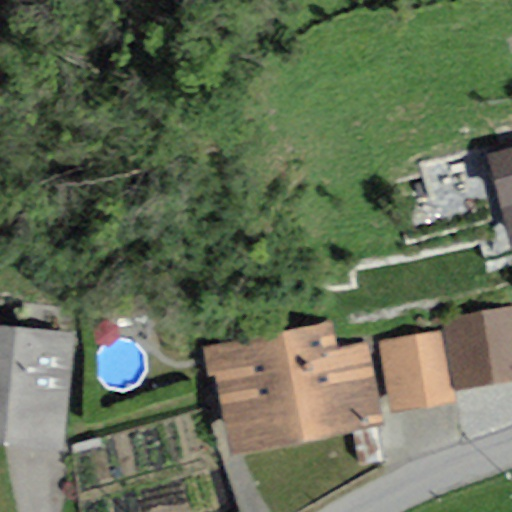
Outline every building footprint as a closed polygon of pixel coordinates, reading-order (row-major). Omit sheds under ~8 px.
[(511,133),(456,146),(459,156),(419,165),(427,200),(467,190),(470,201),(498,195),(511,253),(511,133)] [(488,275),(480,236),(335,266),(343,304),(488,275)] [(511,308),(442,319),(444,333),(453,392),(511,383),(511,308)] [(377,424),(363,351),(327,355),(323,333),(225,352),(241,436),(347,416),(350,429),(377,424)] [(391,413),(455,403),(453,392),(444,333),(380,342),(391,413)] [(0,426),(49,431),(57,345),(0,340),(0,426)]
